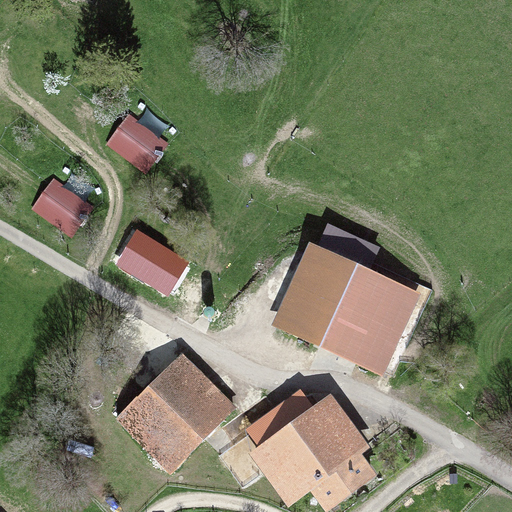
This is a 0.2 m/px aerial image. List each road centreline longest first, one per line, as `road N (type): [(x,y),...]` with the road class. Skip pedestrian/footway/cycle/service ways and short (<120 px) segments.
road 1 (unclassified): [(511,477),(363,391),(252,372),(147,314)]
road 2 (track): [(147,314),(0,230)]
